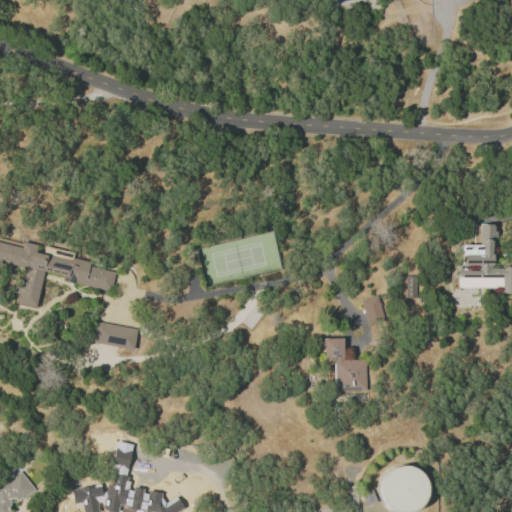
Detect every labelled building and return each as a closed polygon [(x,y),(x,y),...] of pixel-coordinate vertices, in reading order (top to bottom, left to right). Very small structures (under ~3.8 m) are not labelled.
[(493,224),(478,224),(478,244),(460,244),(460,256),(464,256),(464,267),(456,267),(456,287),(500,287),(500,293),(510,293),(510,268),(493,268),(493,224)] [(42,271),(62,275),(61,281),(109,290),(113,269),(69,261),(71,251),(42,246),(41,253),(35,252),(36,244),(21,241),(20,246),(0,242),(0,261),(24,267),(20,284),(13,282),(11,292),(17,293),(15,303),(35,307),(42,271)] [(413,295),(413,276),(404,276),(405,296),(413,295)] [(382,321),(378,295),(360,299),(365,324),(382,321)] [(135,329),(93,320),(89,341),(131,350),(135,329)] [(333,391),(364,391),(364,360),(341,360),(341,337),(322,338),(322,358),(332,357),(333,391)] [(423,467),(381,467),(381,509),(423,509),(423,467)] [(0,511),(8,511),(9,496),(26,497),(27,480),(0,478),(0,511)]
